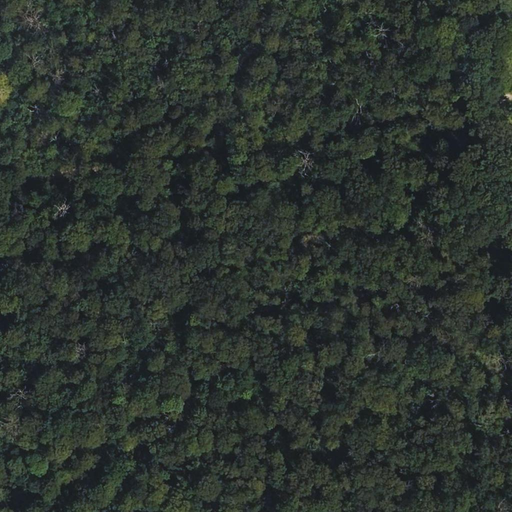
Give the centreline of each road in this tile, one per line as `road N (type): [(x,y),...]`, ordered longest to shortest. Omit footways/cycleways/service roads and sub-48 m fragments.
road 1 (track): [(511,98),(155,511)]
road 2 (unknown): [(0,169),(511,92)]
road 3 (track): [(462,511),(511,139)]
